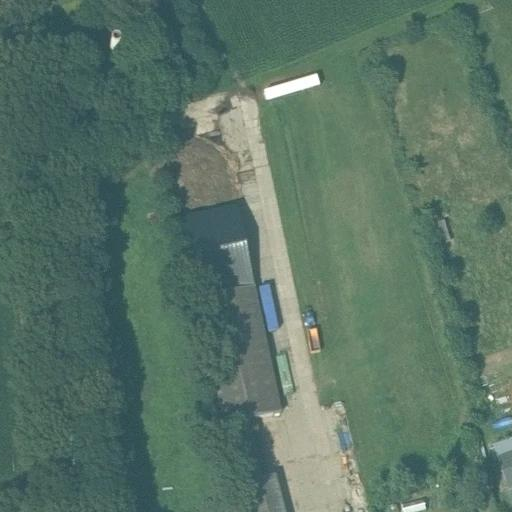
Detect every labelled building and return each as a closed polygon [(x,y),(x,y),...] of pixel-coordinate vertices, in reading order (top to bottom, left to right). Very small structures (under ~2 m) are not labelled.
[(167,56),(152,16),(136,22),(151,62),(167,56)] [(84,51),(94,88),(114,83),(103,45),(84,51)] [(233,490),(268,482),(254,421),(282,415),(253,288),(195,301),(190,303),(229,488),(233,490)] [(105,319),(103,303),(91,305),(93,320),(105,319)] [(511,455),(499,460),(511,493),(511,492),(511,455)]
